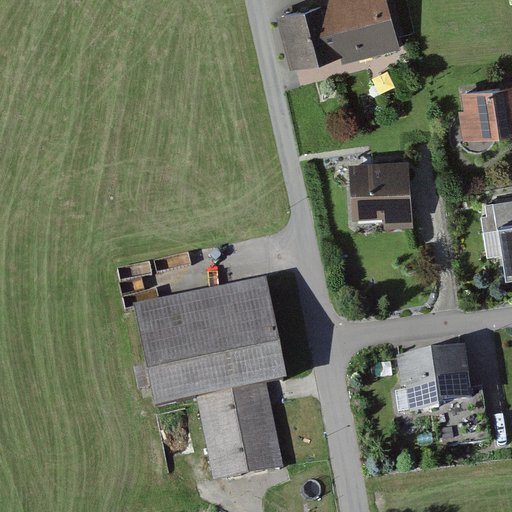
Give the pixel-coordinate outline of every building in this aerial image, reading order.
[(321,0),(323,6),(278,17),(291,69),(341,56),(343,64),(401,49),(388,0),(321,0)] [(461,114),(465,143),(511,136),(511,89),(463,96),(465,113),(461,114)] [(408,165),(350,168),(353,221),(385,219),(385,229),(412,227),(408,165)] [(511,200),(486,204),(488,216),(482,217),(488,258),(504,255),(508,279),(511,278),(511,200)] [(268,285),(133,312),(144,368),(134,370),(139,395),(150,392),(155,414),(200,405),(215,482),(284,468),(269,392),(288,388),(268,285)] [(466,351),(396,361),(401,392),(394,393),(397,416),(408,414),(409,420),(441,415),(445,409),(474,405),(466,351)]
